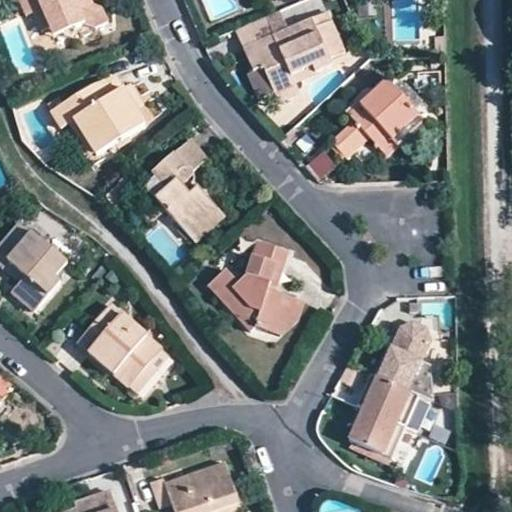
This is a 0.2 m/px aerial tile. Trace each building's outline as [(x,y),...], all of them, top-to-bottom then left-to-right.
[(16,0),(21,12),(32,17),(36,29),(61,38),(86,29),(94,31),(108,25),(102,10),(90,6),(88,0),(16,0)] [(318,0),(283,9),(286,23),(325,13),(321,0),(318,0)] [(273,94),(293,85),(289,77),(311,67),(314,76),(331,68),(328,60),(343,53),(330,22),(313,29),(310,21),(242,50),(252,72),(262,69),(273,94)] [(293,85),(314,76),(311,67),(289,77),(293,85)] [(142,128),(133,113),(119,92),(112,80),(89,89),(50,112),(60,130),(68,126),(74,121),(95,156),(112,146),(126,138),(142,128)] [(363,112),(352,123),(330,144),(346,161),(369,140),(377,149),(388,138),(391,142),(404,130),(417,118),(385,84),(359,107),(363,112)] [(293,85),(273,94),(277,104),(297,95),(293,85)] [(127,88),(119,92),(133,113),(140,109),(127,88)] [(363,112),(359,107),(357,106),(346,116),(352,123),(363,112)] [(74,121),(68,126),(88,160),(95,156),(74,121)] [(388,138),(377,149),(386,159),(410,137),(404,130),(391,142),(388,138)] [(126,138),(112,146),(117,153),(130,144),(126,138)] [(190,141),(175,155),(152,176),(155,180),(145,189),(193,241),(209,225),(205,222),(217,210),(197,187),(190,195),(186,190),(193,183),(193,179),(193,177),(192,173),(207,160),(190,141)] [(319,180),(337,167),(324,150),(307,164),(319,180)] [(197,187),(193,183),(186,190),(190,195),(197,187)] [(209,225),(193,241),(197,245),(225,218),(217,210),(205,222),(209,225)] [(0,269),(1,270),(7,263),(23,278),(18,285),(12,294),(34,313),(60,282),(56,279),(66,264),(30,234),(18,224),(0,246),(0,269)] [(255,243),(250,257),(243,280),(238,285),(225,272),(207,289),(250,333),(255,328),(270,333),(287,317),(290,318),(295,301),(276,295),(267,291),(276,266),(284,269),(288,254),(255,243)] [(23,278),(7,263),(1,270),(18,285),(23,278)] [(284,269),(276,266),(267,291),(276,295),(284,269)] [(303,304),(295,301),(290,318),(287,317),(270,333),(282,337),(298,322),(303,304)] [(110,307),(89,331),(100,341),(88,355),(129,389),(161,351),(121,316),(110,307)] [(100,341),(89,331),(77,345),(88,355),(100,341)] [(391,347),(376,380),(363,412),(349,443),(383,457),(408,394),(422,361),(391,347)] [(168,357),(161,351),(129,389),(136,396),(168,357)] [(354,408),(363,412),(376,380),(367,376),(354,408)] [(417,398),(408,394),(383,457),(392,461),(417,398)] [(240,511),(224,464),(164,486),(171,507),(172,511),(240,511)] [(171,507),(164,486),(162,480),(150,484),(159,511),(171,507)] [(151,503),(145,486),(130,491),(136,508),(151,503)] [(99,511),(96,501),(64,511),(99,511)]
